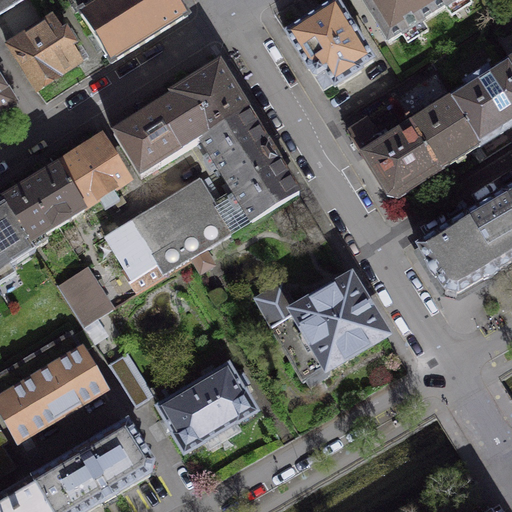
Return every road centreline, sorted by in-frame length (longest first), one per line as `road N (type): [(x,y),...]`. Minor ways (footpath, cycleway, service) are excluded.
road 1 (residential): [(454,364),(201,511)]
road 2 (residential): [(0,162),(235,15)]
road 3 (residential): [(381,243),(235,15)]
road 4 (residential): [(381,243),(511,162)]
road 5 (residential): [(454,364),(381,243)]
